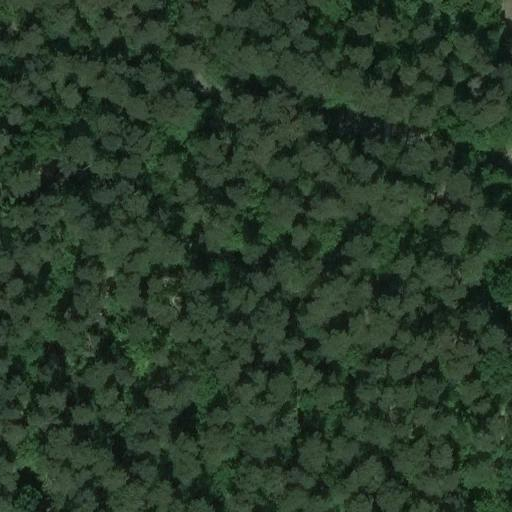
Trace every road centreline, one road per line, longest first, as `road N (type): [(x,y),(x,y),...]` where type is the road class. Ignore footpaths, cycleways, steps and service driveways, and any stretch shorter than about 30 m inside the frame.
road 1 (residential): [(0,29),(511,155)]
road 2 (track): [(505,0),(477,511)]
